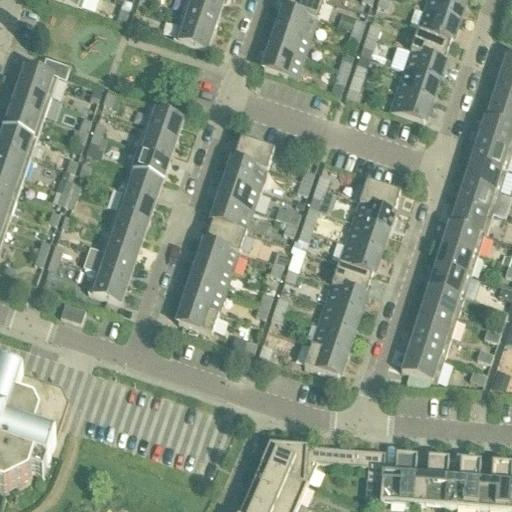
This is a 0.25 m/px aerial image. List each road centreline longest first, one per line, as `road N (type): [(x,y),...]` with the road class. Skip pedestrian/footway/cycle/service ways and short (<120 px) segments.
road 1 (residential): [(360,425),(495,0)]
road 2 (residential): [(132,361),(257,0)]
road 3 (residential): [(511,436),(360,425)]
road 4 (residential): [(269,407),(132,361)]
road 5 (residential): [(132,361),(0,317)]
